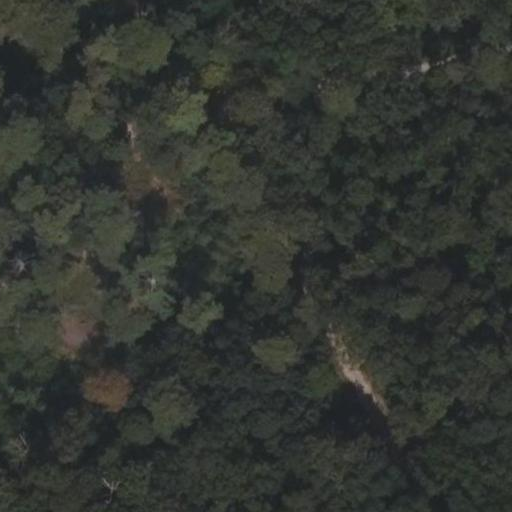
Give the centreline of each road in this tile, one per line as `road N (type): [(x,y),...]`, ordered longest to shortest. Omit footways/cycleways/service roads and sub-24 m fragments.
road 1 (unknown): [(0,163),(117,141),(315,85),(511,52)]
road 2 (track): [(131,0),(196,120),(345,352)]
road 3 (track): [(345,352),(429,511)]
